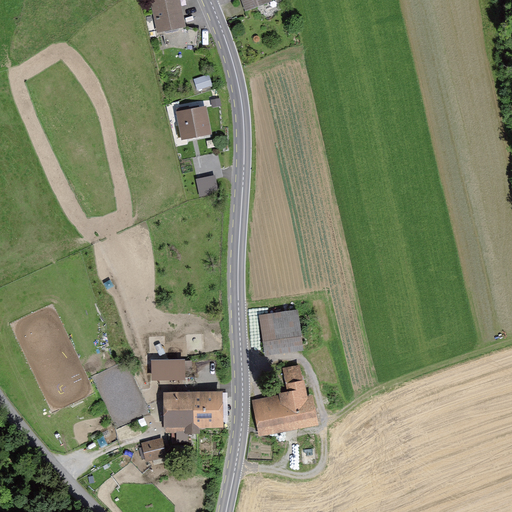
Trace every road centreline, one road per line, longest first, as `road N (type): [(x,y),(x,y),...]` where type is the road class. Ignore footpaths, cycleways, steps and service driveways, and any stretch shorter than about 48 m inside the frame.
road 1 (tertiary): [(207,0),(242,118),(241,398),(224,511)]
road 2 (unclassified): [(96,511),(0,400)]
